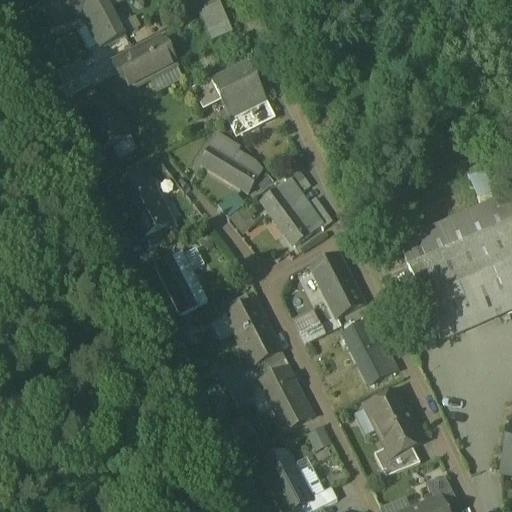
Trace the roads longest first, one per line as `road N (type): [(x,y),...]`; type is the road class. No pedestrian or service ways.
road 1 (tertiary): [(236,511),(0,58)]
road 2 (residential): [(473,511),(349,239)]
road 3 (residential): [(349,239),(245,0)]
road 4 (residential): [(369,511),(261,282)]
